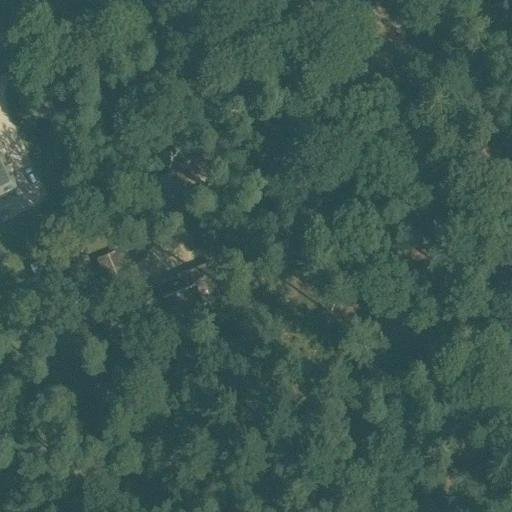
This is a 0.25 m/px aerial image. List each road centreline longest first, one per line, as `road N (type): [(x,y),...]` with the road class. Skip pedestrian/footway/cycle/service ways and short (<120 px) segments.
road 1 (track): [(511,309),(501,314),(465,264),(425,61),(434,0)]
road 2 (track): [(0,81),(160,0)]
